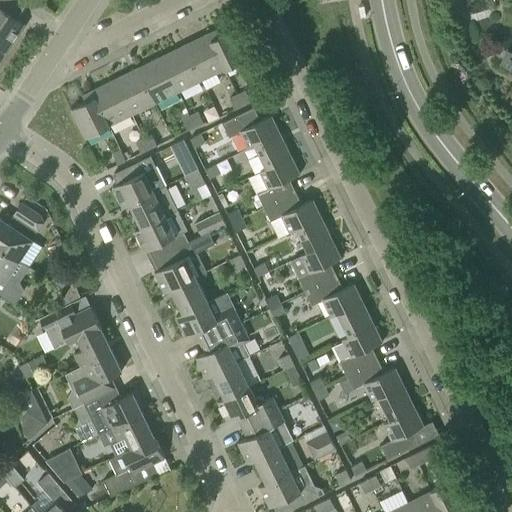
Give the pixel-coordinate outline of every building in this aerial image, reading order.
[(23,7),(12,0),(0,0),(0,57),(4,50),(7,51),(25,25),(15,18),(23,7)] [(211,40),(225,69),(247,58),(249,58),(247,54),(235,32),(236,31),(234,28),(233,29),(219,36),(211,40)] [(207,33),(184,44),(202,79),(223,69),(224,69),(225,69),(207,33)] [(184,44),(161,56),(178,91),(202,79),(184,44)] [(511,70),(511,53),(502,49),(496,63),(511,70)] [(161,56),(138,67),(155,102),(178,91),(161,56)] [(138,67),(115,78),(132,113),(155,102),(138,67)] [(95,97),(109,125),(132,113),(115,78),(91,90),(94,97),(95,97)] [(94,97),(91,90),(82,95),(85,101),(72,108),(70,108),(72,112),(83,134),(83,135),(85,138),(86,137),(109,126),(109,125),(95,97),(94,97)] [(245,90),(237,94),(242,105),(250,101),(245,90)] [(242,105),(237,94),(229,98),(234,109),(242,105)] [(248,148),(255,145),(279,133),(278,129),(271,115),(260,120),(253,106),(236,115),(222,122),(229,137),(240,131),(247,145),(248,148)] [(198,111),(190,115),(195,126),(203,122),(198,111)] [(195,126),(190,115),(182,119),(187,130),(195,126)] [(189,138),(194,147),(204,142),(200,133),(189,138)] [(255,145),(266,167),(291,155),(279,133),(255,145)] [(151,134),(143,138),(149,149),(157,145),(151,134)] [(149,149),(143,138),(135,142),(140,153),(149,149)] [(112,153),(117,164),(125,160),(120,149),(112,153)] [(256,193),(263,206),(295,191),(289,178),(299,173),(292,157),(291,155),(266,167),(259,171),(260,173),(267,187),(256,193)] [(181,163),(187,174),(197,169),(192,157),(181,163)] [(205,169),(209,178),(219,173),(215,164),(205,169)] [(165,185),(155,165),(112,186),(122,207),(129,203),(153,191),(165,185)] [(197,169),(187,174),(192,185),(203,180),(197,169)] [(129,203),(141,227),(165,215),(166,216),(178,211),(165,185),(153,191),(129,203)] [(289,232),(296,229),(321,217),(319,214),(312,199),(302,204),(295,191),(263,206),(270,221),(281,215),(288,229),(289,232)] [(0,247),(18,260),(32,239),(43,222),(40,214),(21,202),(11,217),(5,213),(1,218),(0,217),(0,247)] [(226,213),(231,222),(241,217),(237,208),(226,213)] [(195,222),(201,235),(225,224),(218,211),(195,222)] [(141,227),(134,230),(134,231),(144,251),(162,242),(175,235),(166,216),(165,215),(141,227)] [(241,217),(231,222),(235,232),(246,227),(241,217)] [(296,229),(307,251),(332,239),(321,217),(296,229)] [(164,292),(171,288),(195,276),(205,271),(200,260),(196,252),(206,247),(200,234),(176,246),(182,258),(154,271),(164,292)] [(298,277),(304,291),(336,275),(330,262),(340,257),(333,242),(332,239),(307,251),(300,255),(302,257),(309,271),(298,277)] [(0,295),(1,296),(6,300),(13,304),(23,289),(19,281),(28,266),(18,260),(0,247),(0,295)] [(228,259),(234,270),(245,265),(239,254),(228,259)] [(253,267),(257,276),(268,271),(263,262),(253,267)] [(60,275),(49,280),(65,291),(67,290),(60,275)] [(331,316),(337,313),(362,301),(361,298),(353,283),(343,288),(336,275),(304,291),(311,305),(322,299),(329,313),(331,316)] [(171,288),(182,312),(183,313),(207,301),(195,276),(171,288)] [(65,291),(70,301),(80,297),(75,287),(65,291)] [(265,299),(270,308),(280,303),(275,294),(265,299)] [(182,312),(176,315),(186,336),(195,332),(200,342),(240,322),(234,310),(216,319),(207,301),(183,313),(182,312)] [(337,313),(349,335),(373,323),(362,301),(337,313)] [(100,326),(90,305),(76,312),(71,302),(39,317),(44,328),(47,327),(56,347),(68,341),(77,337),(100,326)] [(280,303),(270,308),(274,317),(284,312),(280,303)] [(213,374),(212,373),(237,361),(249,355),(243,343),(249,339),(240,322),(200,342),(205,352),(196,357),(206,377),(213,374)] [(339,361),(346,375),(378,359),(371,346),(382,341),(373,323),(349,335),(342,339),(343,341),(332,346),(339,361)] [(74,353),(80,365),(80,366),(112,351),(100,327),(100,326),(77,337),(83,349),(74,353)] [(302,341),(297,332),(287,337),(292,346),(302,341)] [(5,340),(2,345),(13,352),(20,342),(15,338),(5,340)] [(73,408),(73,407),(116,387),(110,376),(121,370),(112,351),(80,366),(80,365),(64,373),(72,389),(67,397),(73,408)] [(278,358),(284,369),(295,364),(289,352),(278,358)] [(326,353),(307,362),(311,370),(319,367),(318,365),(329,360),(326,353)] [(372,400),(379,397),(403,385),(402,382),(394,367),(384,372),(378,359),(346,375),(353,389),(364,383),(371,398),(372,400)] [(33,374),(26,361),(19,365),(25,378),(33,374)] [(212,373),(213,374),(224,397),(224,398),(249,386),(237,361),(212,373)] [(295,364),(284,369),(292,384),(302,378),(295,364)] [(309,382),(314,391),(324,386),(319,376),(309,382)] [(379,397),(390,419),(414,407),(403,385),(379,397)] [(246,425),(275,410),(270,400),(259,406),(249,386),(224,398),(224,397),(218,401),(228,421),(237,416),(242,427),(246,425)] [(324,386),(314,391),(318,400),(328,395),(324,386)] [(109,427),(110,428),(142,412),(132,392),(121,397),(116,387),(73,407),(73,408),(81,424),(91,419),(98,433),(109,427)] [(25,392),(18,403),(27,410),(46,423),(30,390),(25,392)] [(414,407),(390,419),(383,423),(385,426),(391,439),(380,445),(387,459),(401,452),(419,444),(412,430),(423,425),(416,410),(414,407)] [(46,423),(27,410),(20,421),(21,431),(28,439),(46,423)] [(290,441),(275,410),(246,425),(242,427),(247,437),(238,442),(248,462),(254,459),(254,458),(279,446),(279,447),(290,441)] [(115,456),(122,452),(154,436),(153,436),(142,412),(110,428),(115,439),(109,442),(115,456)] [(306,439),(316,459),(324,455),(335,450),(335,449),(330,439),(325,430),(306,439)] [(335,435),(340,444),(350,439),(346,430),(335,435)] [(154,436),(122,452),(124,454),(132,471),(110,482),(116,493),(157,473),(152,462),(164,456),(154,436)] [(254,459),(266,483),(291,471),(302,465),(290,441),(279,447),(279,446),(254,458),(254,459)] [(45,460),(64,481),(78,474),(66,449),(45,460)] [(421,450),(412,454),(418,464),(426,460),(421,450)] [(418,464),(412,454),(404,458),(410,468),(418,464)] [(351,466),(355,475),(365,470),(361,461),(351,466)] [(1,471),(14,486),(23,478),(10,463),(1,471)] [(334,474),(339,485),(350,480),(345,468),(334,474)] [(313,484),(300,491),(291,471),(266,483),(259,486),(269,506),(285,498),(291,509),(319,495),(313,484)] [(55,502),(43,511),(67,511),(75,504),(75,503),(48,472),(37,482),(55,502)] [(78,474),(64,481),(77,495),(92,488),(79,473),(78,474)] [(375,474),(367,478),(372,489),(381,485),(375,474)] [(430,490),(430,491),(440,511),(458,511),(467,508),(469,507),(467,504),(456,481),(454,477),(453,478),(453,479),(430,490)] [(372,489),(367,478),(359,482),(364,493),(372,489)] [(440,511),(430,491),(407,502),(412,511),(440,511)] [(329,497),(321,501),(326,511),(334,508),(329,497)] [(325,511),(326,511),(321,501),(313,505),(316,511),(325,511)] [(412,511),(407,502),(387,511),(412,511)]
